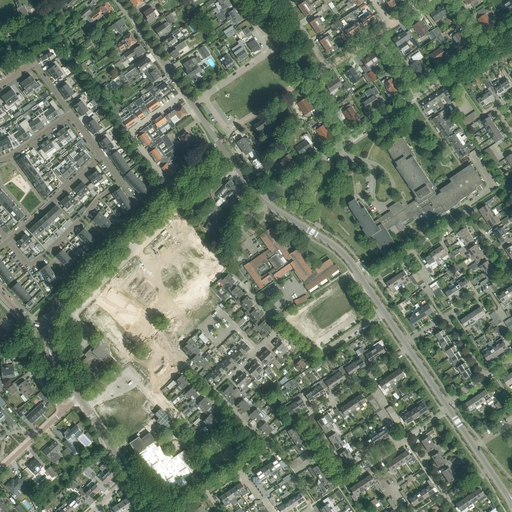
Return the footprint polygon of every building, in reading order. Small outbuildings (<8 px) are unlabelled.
[(231,5),(227,0),(216,7),(219,12),(215,15),(217,18),(223,14),(228,10),(227,8),(231,5)] [(307,0),(305,2),(304,2),(298,6),(302,11),(311,5),(307,0)] [(396,0),(391,0),(387,3),(390,9),(397,4),(394,1),(396,0)] [(511,0),(501,7),(506,14),(511,9),(511,0)] [(107,17),(114,11),(107,2),(89,16),(93,21),(101,15),(100,14),(103,12),(107,17)] [(327,6),(326,5),(325,4),(317,10),(318,12),(322,10),(327,6)] [(312,13),(315,11),(311,5),(302,11),(305,16),(311,12),(312,13)] [(435,21),(446,13),(441,7),(430,14),(435,21)] [(82,18),(91,11),(89,8),(80,16),(82,18)] [(151,8),(143,13),(148,19),(146,20),(149,24),(158,18),(151,8)] [(228,21),(230,20),(232,19),(238,15),(234,9),(228,13),(230,16),(226,18),(228,21)] [(488,9),(479,15),(481,18),(479,19),(486,30),(493,25),(486,15),(490,12),(488,9)] [(174,11),(165,17),(170,24),(174,21),(172,18),(176,15),(174,11)] [(369,14),(365,17),(370,23),(375,19),(370,11),(367,13),(369,14)] [(238,15),(232,19),(230,20),(233,26),(235,24),(241,20),(238,15)] [(319,17),(316,19),(310,23),(313,28),(320,24),(323,22),(319,17)] [(364,26),(370,23),(365,17),(360,20),(364,26)] [(120,33),(127,29),(121,20),(110,27),(112,30),(116,28),(120,33)] [(428,33),(420,21),(413,26),(417,33),(418,32),(421,37),(424,35),(425,37),(428,36),(431,41),(437,37),(432,31),(428,33)] [(163,25),(155,30),(160,37),(160,36),(161,36),(168,31),(165,28),(169,25),(167,22),(163,25)] [(323,29),(320,24),(313,28),(317,34),(323,29)] [(345,31),(349,37),(351,36),(352,36),(355,35),(350,27),(348,24),(342,27),(345,31)] [(350,27),(355,35),(355,34),(358,32),(358,31),(359,30),(355,24),(350,27)] [(232,26),(223,31),(225,34),(234,28),(232,26)] [(252,35),(249,30),(247,27),(243,30),(244,33),(248,38),(252,35)] [(99,37),(106,32),(103,29),(96,34),(99,37)] [(178,29),(171,33),(173,35),(168,39),(162,43),(165,46),(164,46),(164,47),(165,48),(166,48),(177,41),(176,40),(179,37),(177,34),(180,32),(178,29)] [(457,34),(455,31),(449,35),(451,38),(452,37),(456,42),(455,42),(459,49),(467,44),(459,32),(457,34)] [(409,39),(404,32),(401,35),(401,34),(393,40),(397,46),(400,49),(406,45),(404,42),(409,39)] [(115,51),(119,48),(133,38),(130,33),(124,38),(124,39),(114,47),(113,48),(115,51)] [(330,35),(326,37),(320,41),(323,47),(330,42),(333,40),(330,35)] [(413,37),(410,39),(418,50),(421,48),(413,37)] [(136,42),(133,38),(119,48),(115,51),(114,52),(116,54),(120,51),(121,51),(129,46),(129,47),(136,42)] [(253,53),(257,50),(258,51),(261,49),(260,48),(255,40),(248,45),(253,53)] [(176,49),(170,53),(174,59),(180,55),(177,52),(187,46),(184,41),(174,47),(176,49)] [(327,52),(333,48),(330,42),(323,47),(327,52)] [(444,53),(447,51),(442,45),(439,47),(440,48),(429,56),(434,63),(445,55),(444,53)] [(137,58),(144,53),(140,46),(133,50),(132,50),(124,55),(127,59),(128,60),(135,55),(137,58)] [(204,46),(198,50),(204,59),(210,55),(204,46)] [(239,61),(240,61),(240,62),(243,60),(242,59),(247,56),(242,47),(241,46),(233,51),(239,61)] [(49,50),(38,55),(42,61),(49,57),(50,60),(55,57),(54,54),(52,55),(49,50)] [(373,53),(362,61),(367,68),(370,71),(375,67),(373,64),(378,60),(373,53)] [(227,69),(228,69),(234,65),(227,55),(224,57),(227,61),(222,65),(225,70),(227,69)] [(188,61),(183,65),(188,70),(186,71),(190,78),(191,78),(194,82),(195,81),(196,81),(197,80),(196,80),(198,79),(195,74),(198,73),(199,73),(201,73),(202,72),(201,70),(197,64),(198,63),(201,61),(197,56),(195,58),(194,58),(193,58),(188,62),(188,61)] [(419,60),(417,57),(411,61),(412,64),(411,65),(413,69),(418,77),(425,72),(417,61),(419,60)] [(128,82),(143,72),(153,65),(151,62),(152,62),(151,60),(150,61),(148,58),(137,66),(124,76),(122,73),(118,76),(122,83),(127,80),(128,82)] [(122,63),(119,59),(112,64),(115,67),(122,63)] [(53,66),(48,70),(52,75),(61,68),(56,60),(51,64),(53,66)] [(78,67),(83,73),(87,70),(83,64),(78,67)] [(152,83),(161,77),(156,69),(153,65),(143,72),(152,83)] [(61,68),(52,75),(52,76),(53,77),(55,80),(60,77),(62,79),(67,76),(61,68)] [(360,79),(352,68),(345,73),(350,79),(353,84),(360,79)] [(87,70),(83,73),(88,80),(94,76),(91,72),(90,73),(87,70)] [(365,73),(372,82),(374,80),(368,71),(365,73)] [(369,84),(372,82),(365,73),(363,75),(369,84)] [(31,76),(26,80),(34,91),(42,85),(38,81),(36,82),(31,76)] [(389,80),(387,77),(381,82),(383,85),(384,84),(387,88),(387,89),(392,95),(399,90),(391,79),(389,80)] [(338,89),(337,88),(342,85),(337,78),(334,81),(334,80),(326,86),(330,93),(331,92),(333,95),(338,89)] [(504,82),(502,84),(506,91),(511,87),(506,78),(503,80),(504,82)] [(26,80),(20,84),(25,90),(23,92),(26,97),(34,91),(26,80)] [(64,86),(59,89),(61,92),(62,94),(63,94),(71,89),(73,88),(67,80),(62,83),(64,86)] [(161,83),(153,89),(156,94),(161,90),(164,95),(167,92),(167,91),(170,89),(169,88),(170,87),(169,86),(168,86),(166,83),(163,85),(161,83)] [(494,86),(500,95),(506,91),(502,84),(499,86),(497,84),(494,86)] [(455,100),(458,98),(452,90),(453,92),(452,92),(448,85),(441,90),(445,97),(447,96),(451,94),(455,100)] [(364,93),(368,99),(362,103),(367,109),(375,104),(374,104),(378,101),(375,96),(379,93),(375,87),(370,90),(369,89),(364,93)] [(12,89),(7,93),(14,104),(19,100),(20,101),(23,99),(19,94),(17,96),(12,89)] [(71,89),(63,94),(66,100),(71,96),(73,98),(78,95),(76,92),(74,94),(71,89)] [(152,96),(149,99),(155,108),(160,105),(157,102),(160,99),(156,94),(153,89),(149,91),(152,96)] [(441,90),(434,95),(439,102),(440,101),(444,98),(447,103),(450,101),(447,96),(445,97),(441,90)] [(487,94),(484,96),(488,102),(495,98),(489,90),(485,92),(487,94)] [(7,93),(1,97),(6,104),(4,106),(7,110),(15,105),(14,104),(7,93)] [(434,95),(427,99),(432,106),(433,105),(437,103),(441,108),(443,106),(440,101),(439,102),(434,95)] [(488,102),(484,96),(481,97),(480,95),(477,98),(482,106),(488,102)] [(78,103),(73,106),(77,111),(86,105),(87,105),(81,97),(77,100),(78,103)] [(141,97),(137,100),(145,110),(148,108),(150,112),(155,108),(149,99),(144,102),(141,97)] [(310,111),(312,110),(305,99),(298,103),(305,114),(304,115),(306,118),(312,114),(310,111)] [(437,110),(433,105),(432,106),(427,99),(420,104),(427,113),(432,109),(434,112),(437,110)] [(48,110),(54,118),(59,114),(56,111),(59,109),(53,100),(49,102),(52,107),(48,110)] [(133,110),(137,116),(140,119),(144,116),(142,113),(145,110),(137,100),(134,102),(137,107),(133,110)] [(346,110),(344,112),(351,123),(358,118),(351,107),(352,106),(350,103),(344,108),(346,110)] [(86,105),(77,111),(81,117),(86,113),(88,115),(92,112),(90,109),(89,110),(86,105)] [(130,113),(126,115),(132,125),(137,121),(134,118),(137,116),(133,110),(130,105),(126,108),(130,113)] [(174,111),(167,115),(168,116),(174,124),(180,119),(187,114),(182,106),(175,111),(174,111)] [(41,108),(38,111),(44,120),(47,118),(49,121),(54,118),(48,110),(48,109),(43,112),(41,108)] [(446,113),(444,110),(438,114),(438,115),(439,114),(440,115),(433,119),(437,126),(444,121),(444,120),(441,116),(446,113)] [(37,117),(32,120),(33,121),(39,129),(43,125),(41,122),(44,120),(38,111),(34,113),(37,117)] [(118,114),(114,116),(122,127),(125,125),(127,128),(132,125),(126,115),(121,118),(118,114)] [(91,121),(86,125),(90,130),(97,124),(98,124),(95,119),(96,118),(94,115),(89,119),(91,121)] [(162,115),(158,118),(165,127),(168,124),(172,129),(176,126),(174,124),(168,116),(165,118),(162,115)] [(449,117),(444,120),(444,121),(437,126),(442,133),(449,128),(448,127),(445,123),(451,119),(449,117)] [(482,122),(486,127),(493,122),(490,117),(485,120),(484,117),(478,121),(480,124),(482,122)] [(156,125),(153,127),(153,128),(159,136),(160,137),(164,135),(162,132),(160,130),(164,127),(165,127),(158,118),(153,121),(156,125)] [(26,119),(22,122),(29,131),(32,128),(34,132),(39,129),(33,121),(29,124),(26,119)] [(254,128),(256,131),(257,130),(259,133),(262,131),(264,130),(264,129),(265,129),(266,131),(265,132),(267,134),(271,131),(267,125),(266,125),(263,120),(254,126),(255,127),(254,128)] [(19,124),(15,127),(18,130),(17,131),(24,139),(28,136),(26,133),(29,131),(22,122),(19,124)] [(497,127),(493,122),(486,127),(489,132),(497,127)] [(453,123),(448,127),(449,128),(442,133),(446,140),(448,139),(453,135),(450,130),(455,126),(453,123)] [(97,124),(90,130),(93,135),(98,131),(100,134),(105,130),(103,128),(101,129),(98,124),(97,124)] [(142,135),(139,137),(142,142),(151,135),(149,131),(153,128),(153,127),(150,124),(140,132),(142,135)] [(321,127),(319,124),(313,128),(315,131),(316,130),(319,135),(324,142),(331,137),(323,126),(321,127)] [(64,127),(60,131),(65,139),(66,139),(70,136),(73,140),(76,137),(70,128),(67,131),(64,127)] [(489,132),(493,138),(500,133),(497,127),(489,132)] [(448,139),(453,146),(460,141),(459,139),(456,135),(461,132),(459,129),(454,133),(455,134),(453,135),(448,139)] [(11,130),(7,133),(14,142),(17,139),(19,143),(24,139),(17,131),(13,134),(11,130)] [(57,138),(54,140),(61,149),(64,146),(62,143),(66,140),(66,139),(65,139),(60,131),(55,134),(57,138)] [(186,132),(178,137),(180,140),(177,142),(179,146),(182,144),(186,148),(185,149),(189,153),(196,148),(193,143),(194,143),(189,136),(190,136),(187,132),(186,132)] [(104,139),(99,143),(102,148),(110,142),(111,142),(112,141),(107,133),(102,137),(104,139)] [(504,138),(500,133),(493,138),(496,143),(504,138)] [(166,134),(161,139),(168,149),(174,145),(166,134)] [(310,145),(312,144),(306,134),(303,136),(306,141),(295,148),(300,155),(311,148),(310,145)] [(151,135),(142,142),(145,146),(149,144),(151,147),(162,139),(160,137),(159,136),(154,139),(151,135)] [(8,136),(3,138),(7,149),(12,147),(8,136)] [(464,136),(459,139),(460,141),(453,146),(457,152),(464,147),(463,146),(460,142),(466,139),(464,136)] [(246,155),(248,153),(255,148),(249,140),(247,137),(244,139),(243,138),(237,143),(246,155)] [(353,200),(349,203),(350,206),(349,206),(368,234),(367,235),(369,238),(372,236),(384,255),(385,255),(387,257),(393,252),(394,252),(395,251),(396,251),(395,248),(397,246),(388,232),(387,230),(395,225),(397,227),(400,231),(404,229),(401,224),(402,224),(403,223),(412,217),(414,220),(417,218),(414,215),(417,213),(419,216),(419,215),(423,213),(424,212),(430,220),(440,213),(442,212),(441,211),(444,209),(446,212),(458,204),(457,202),(477,189),(476,188),(477,187),(480,191),(485,188),(485,187),(483,183),(471,164),(450,179),(452,182),(440,190),(441,192),(437,196),(435,194),(436,194),(434,190),(434,191),(432,188),(433,187),(413,157),(415,156),(403,137),(395,142),(393,144),(389,147),(390,149),(388,150),(396,163),(397,162),(400,165),(397,167),(417,197),(415,198),(416,200),(409,204),(408,205),(403,198),(394,204),(391,206),(392,207),(389,209),(390,211),(379,219),(379,220),(378,220),(375,222),(374,221),(366,209),(365,207),(362,209),(355,199),(353,200)] [(49,139),(44,142),(50,151),(55,148),(57,151),(61,149),(54,140),(51,142),(49,139)] [(153,150),(150,152),(153,157),(162,150),(159,146),(164,143),(162,139),(151,147),(153,150)] [(42,149),(38,151),(45,160),(48,158),(46,154),(50,151),(44,142),(39,146),(42,149)] [(110,142),(102,148),(106,153),(111,149),(113,152),(118,148),(116,146),(114,147),(111,142),(110,142)] [(81,150),(77,153),(84,161),(89,157),(86,154),(89,152),(81,143),(78,146),(81,150)] [(264,143),(257,147),(261,154),(269,149),(264,143)] [(468,143),(463,146),(464,147),(457,152),(461,159),(469,154),(465,149),(470,145),(468,143)] [(264,162),(255,148),(248,153),(253,160),(251,161),(256,169),(263,164),(262,163),(264,162)] [(162,150),(153,157),(156,162),(160,159),(162,162),(173,155),(170,151),(165,154),(162,150)] [(117,151),(109,156),(113,161),(121,155),(117,151)] [(70,154),(67,157),(74,165),(77,162),(80,165),(84,161),(77,153),(73,157),(70,154)] [(290,162),(293,160),(289,154),(286,156),(287,158),(275,165),(280,172),(288,167),(288,166),(291,164),(290,162)] [(27,155),(17,162),(20,166),(29,160),(30,159),(27,155)] [(121,155),(113,161),(116,165),(124,160),(121,155)] [(165,165),(162,168),(166,172),(173,165),(170,162),(175,158),(173,155),(162,162),(162,163),(165,165)] [(67,162),(63,166),(70,174),(74,170),(72,167),(74,165),(67,157),(64,159),(67,162)] [(29,160),(20,166),(24,171),(32,164),(29,160)] [(124,160),(116,165),(119,170),(127,164),(124,160)] [(32,164),(24,171),(27,175),(36,169),(35,168),(32,164)] [(127,164),(119,170),(122,174),(130,169),(127,164)] [(173,165),(166,172),(171,177),(173,174),(176,177),(180,174),(177,170),(176,170),(173,165)] [(56,167),(52,170),(60,178),(63,175),(66,178),(70,174),(63,166),(59,170),(56,167)] [(36,169),(27,175),(30,179),(39,173),(40,173),(36,168),(35,168),(36,169)] [(98,171),(93,174),(99,182),(98,182),(100,184),(107,179),(104,174),(101,176),(98,171)] [(130,171),(123,177),(127,181),(134,175),(130,171)] [(39,173),(30,179),(33,184),(42,177),(39,173)] [(93,174),(88,178),(92,183),(89,184),(93,189),(96,187),(94,185),(98,182),(99,182),(93,174)] [(134,175),(127,181),(131,185),(138,178),(134,175)] [(42,177),(33,184),(36,188),(45,182),(42,177)] [(138,178),(131,185),(135,189),(142,182),(138,178)] [(221,197),(234,184),(230,180),(216,195),(218,197),(216,198),(218,200),(221,197)] [(45,182),(36,188),(40,193),(47,187),(49,186),(46,181),(45,182)] [(83,182),(78,186),(85,193),(89,189),(90,191),(93,189),(89,184),(87,187),(83,182)] [(142,182),(135,189),(139,193),(146,186),(142,182)] [(231,199),(240,190),(234,184),(221,197),(218,200),(222,204),(229,197),(231,199)] [(78,186),(74,190),(78,195),(76,197),(80,201),(86,195),(85,193),(78,186)] [(146,186),(139,193),(143,197),(149,190),(146,186)] [(47,187),(40,193),(43,197),(51,191),(47,187)] [(120,188),(112,194),(115,198),(123,193),(120,188)] [(192,202),(186,208),(187,208),(188,209),(187,210),(192,215),(197,210),(196,210),(201,206),(205,202),(206,202),(211,197),(206,192),(205,193),(204,192),(198,198),(196,196),(191,201),(192,202)] [(123,193),(115,198),(119,203),(126,197),(123,193)] [(5,194),(0,198),(0,202),(2,205),(9,198),(5,194)] [(69,194),(65,198),(73,207),(80,201),(76,197),(73,199),(69,194)] [(126,197),(119,203),(122,207),(130,202),(126,197)] [(484,203),(486,206),(488,204),(489,204),(494,200),(493,197),(487,201),(484,203)] [(2,205),(1,205),(5,210),(13,203),(9,198),(2,205)] [(65,198),(60,202),(65,207),(62,209),(66,213),(73,207),(65,198)] [(130,202),(122,207),(125,212),(133,206),(130,202)] [(13,203),(5,210),(9,214),(17,207),(13,203)] [(480,210),(483,216),(490,211),(488,209),(490,207),(488,204),(486,206),(480,210)] [(56,205),(52,209),(58,217),(63,212),(56,205)] [(17,207),(9,214),(12,218),(13,219),(21,211),(17,207)] [(52,209),(47,213),(54,221),(58,217),(52,209)] [(492,210),(490,211),(483,216),(487,222),(494,217),(492,215),(494,213),(492,210)] [(12,218),(12,219),(16,224),(25,215),(21,211),(13,219),(12,218)] [(99,212),(92,221),(97,224),(103,216),(99,212)] [(222,216),(216,212),(205,228),(212,232),(222,216)] [(47,213),(43,218),(49,225),(54,221),(47,213)] [(103,216),(97,224),(101,228),(108,219),(103,216)] [(496,220),(494,217),(487,222),(491,227),(500,222),(498,219),(496,220)] [(43,218),(38,222),(45,230),(50,225),(49,225),(43,218)] [(108,219),(101,228),(106,231),(112,222),(108,219)] [(38,222),(34,226),(41,234),(45,230),(38,222)] [(34,226),(29,230),(36,238),(41,234),(34,226)] [(495,233),(499,239),(505,234),(507,233),(503,227),(495,233)] [(84,228),(76,236),(80,240),(88,232),(84,228)] [(266,232),(264,233),(259,236),(269,250),(268,250),(265,252),(249,263),(248,262),(244,266),(260,289),(265,286),(265,285),(273,279),(272,278),(274,277),(276,280),(293,268),(303,282),(303,281),(306,286),(304,286),(308,291),(327,278),(328,277),(339,269),(336,264),(334,266),(332,264),(333,264),(329,259),(314,269),(315,270),(312,272),(296,249),(289,254),(271,228),(266,231),(266,232)] [(457,234),(459,237),(461,236),(463,238),(469,234),(465,228),(457,234)] [(88,232),(80,240),(84,244),(92,236),(88,232)] [(26,234),(22,238),(29,246),(33,242),(34,243),(36,241),(33,236),(30,239),(26,234)] [(473,240),(469,234),(463,238),(461,240),(463,243),(464,246),(473,240)] [(507,237),(505,234),(499,239),(502,244),(511,238),(509,235),(507,237)] [(92,236),(84,244),(88,248),(96,240),(92,236)] [(22,238),(17,242),(21,247),(19,249),(23,253),(30,247),(29,246),(22,238)] [(480,251),(476,245),(468,251),(469,252),(466,255),(468,259),(470,258),(480,251)] [(448,255),(442,246),(436,250),(442,258),(448,255)] [(62,250),(55,257),(59,261),(66,254),(62,250)] [(442,258),(436,250),(431,254),(435,260),(438,259),(439,260),(442,258)] [(476,262),(478,261),(484,256),(480,251),(470,258),(472,261),(474,260),(476,262)] [(66,254),(59,261),(63,264),(70,258),(66,254)] [(432,262),(435,260),(431,254),(425,258),(428,263),(425,266),(430,274),(433,272),(429,267),(430,266),(434,264),(432,262)] [(70,258),(63,264),(67,269),(75,261),(71,257),(70,258)] [(483,269),(485,272),(492,267),(488,261),(479,267),(481,270),(483,269)] [(47,264),(40,270),(43,275),(51,269),(47,264)] [(5,266),(0,269),(0,275),(0,276),(8,270),(5,266)] [(492,267),(485,272),(483,273),(485,276),(487,275),(489,277),(496,273),(492,267)] [(51,269),(43,275),(46,279),(54,273),(51,269)] [(8,270),(0,276),(4,280),(11,275),(8,270)] [(404,271),(398,275),(403,282),(404,284),(405,285),(412,280),(415,285),(417,283),(416,281),(414,278),(412,275),(408,278),(404,271)] [(46,279),(45,280),(48,284),(57,278),(54,273),(46,279)] [(222,282),(224,285),(232,278),(228,274),(224,278),(222,277),(218,281),(221,283),(222,282)] [(11,275),(4,280),(7,285),(15,279),(11,275)] [(404,284),(403,282),(398,275),(393,279),(397,286),(400,284),(401,286),(404,284)] [(470,282),(466,276),(459,280),(466,290),(471,287),(468,283),(470,282)] [(226,290),(227,292),(231,289),(232,287),(231,286),(235,282),(232,278),(224,285),(228,288),(226,290)] [(466,290),(459,280),(456,282),(454,278),(451,280),(455,286),(461,294),(466,290)] [(387,283),(392,291),(396,289),(394,287),(397,286),(393,279),(390,281),(389,280),(387,282),(387,283)] [(461,294),(455,286),(451,280),(449,282),(451,285),(449,286),(451,289),(456,297),(461,294)] [(18,282),(11,289),(15,293),(22,287),(18,282)] [(230,295),(233,297),(240,290),(236,286),(232,291),(231,289),(227,292),(226,293),(229,296),(230,295)] [(22,287),(15,293),(18,297),(25,290),(22,287)] [(456,297),(451,289),(445,293),(451,300),(456,297)] [(508,300),(511,297),(511,294),(508,289),(503,292),(508,300)] [(25,290),(18,297),(22,301),(29,294),(25,290)] [(234,301),(237,303),(241,300),(239,298),(243,294),(240,290),(233,297),(235,300),(234,301)] [(498,295),(502,302),(505,306),(510,302),(508,300),(503,292),(498,295)] [(348,293),(340,299),(344,305),(352,300),(348,293)] [(29,294),(22,301),(26,305),(33,298),(29,294)] [(330,294),(324,298),(329,306),(336,302),(330,294)] [(296,305),(308,300),(306,295),(294,301),(296,305)] [(242,301),(241,300),(237,303),(239,306),(240,305),(243,308),(250,301),(246,297),(242,301)] [(33,298),(26,305),(29,308),(30,309),(37,302),(36,301),(33,298)] [(324,298),(318,302),(323,310),(329,306),(324,298)] [(208,310),(209,309),(211,307),(203,299),(201,302),(198,299),(194,302),(201,309),(204,306),(208,310)] [(352,300),(344,305),(348,311),(356,305),(352,300)] [(245,312),(247,314),(251,310),(249,308),(254,304),(250,301),(243,308),(246,311),(245,312)] [(428,315),(434,312),(427,301),(421,305),(422,305),(423,307),(428,315)] [(189,307),(196,314),(201,309),(194,302),(189,307)] [(318,302),(312,306),(317,314),(323,310),(318,302)] [(356,305),(348,311),(352,317),(360,312),(356,305)] [(418,310),(423,319),(428,315),(423,307),(422,305),(418,308),(420,309),(418,310)] [(312,306),(306,310),(311,318),(317,314),(312,306)] [(196,314),(189,307),(184,312),(191,319),(196,314)] [(481,307),(476,310),(481,318),(486,314),(481,307)] [(252,311),(251,310),(247,314),(245,315),(248,318),(249,317),(251,320),(258,313),(255,309),(252,311)] [(306,310),(300,314),(305,322),(311,318),(306,310)] [(418,322),(423,319),(418,310),(413,314),(413,313),(412,313),(418,322)] [(476,321),(481,318),(476,310),(471,313),(476,321)] [(179,317),(185,324),(191,319),(184,312),(179,317)] [(253,325),(254,326),(258,324),(259,322),(258,320),(262,316),(258,313),(251,320),(254,323),(253,325)] [(413,325),(418,322),(412,313),(407,316),(413,325)] [(471,313),(466,317),(471,325),(476,321),(471,313)] [(300,314),(294,318),(299,326),(305,322),(300,314)] [(180,329),(185,324),(179,317),(173,322),(180,329)] [(346,317),(340,321),(345,329),(351,325),(346,317)] [(466,328),(471,325),(466,317),(460,320),(466,328)] [(243,318),(241,319),(237,323),(239,326),(245,320),(243,318)] [(294,318),(288,322),(293,330),(299,326),(294,318)] [(257,329),(259,332),(267,325),(263,321),(259,325),(258,324),(254,326),(253,327),(256,330),(257,329)] [(340,321),(334,325),(339,333),(345,329),(340,321)] [(175,334),(180,329),(173,322),(168,327),(175,334)] [(261,335),(264,338),(268,334),(268,333),(267,334),(266,333),(270,328),(267,325),(259,332),(262,334),(261,335)] [(334,325),(328,329),(333,337),(339,333),(334,325)] [(175,334),(168,327),(165,331),(168,334),(165,337),(172,345),(176,341),(172,338),(175,334)] [(328,329),(322,333),(327,341),(333,337),(328,329)] [(439,341),(440,340),(447,336),(443,330),(434,336),(436,338),(437,337),(439,341)] [(322,333),(316,337),(316,338),(317,340),(318,342),(321,346),(327,341),(322,333)] [(451,342),(447,336),(440,340),(439,341),(442,344),(440,345),(443,350),(449,346),(447,344),(451,342)] [(187,352),(194,345),(196,343),(193,339),(192,339),(191,338),(184,345),(185,344),(186,345),(183,348),(187,352)] [(496,341),(498,344),(503,352),(508,348),(501,338),(496,341)] [(87,357),(80,363),(95,379),(96,379),(97,379),(98,379),(103,374),(104,372),(110,367),(111,366),(113,364),(114,363),(115,362),(115,361),(113,359),(113,358),(113,359),(108,354),(110,352),(111,351),(110,350),(108,348),(107,347),(105,345),(99,339),(94,344),(95,344),(95,345),(88,352),(86,353),(84,355),(87,357)] [(288,349),(279,340),(273,345),(278,350),(277,351),(275,350),(273,352),(280,359),(281,357),(282,356),(283,355),(280,353),(283,350),(285,351),(288,349)] [(373,345),(375,348),(380,355),(385,352),(382,348),(385,346),(381,340),(376,344),(373,345)] [(238,346),(243,352),(244,350),(246,353),(250,349),(243,341),(239,345),(238,346)] [(489,346),(487,348),(493,359),(498,355),(493,347),(492,345),(489,342),(487,343),(489,346)] [(498,344),(493,347),(498,355),(503,352),(498,344)] [(197,349),(194,345),(187,352),(190,356),(193,354),(194,355),(199,349),(198,348),(197,349)] [(244,355),(242,353),(243,352),(238,346),(236,347),(237,348),(234,345),(230,349),(231,349),(240,358),(244,355)] [(368,349),(370,352),(375,359),(380,355),(375,348),(373,345),(368,349)] [(450,349),(449,346),(443,350),(447,355),(448,354),(450,357),(458,352),(454,346),(450,349)] [(358,350),(361,354),(366,362),(368,360),(370,362),(375,359),(370,352),(368,349),(365,351),(362,347),(358,350)] [(487,348),(481,352),(488,362),(493,359),(487,348)] [(191,360),(195,364),(202,357),(199,353),(201,351),(199,349),(194,355),(195,356),(191,360)] [(228,356),(233,361),(234,360),(236,362),(240,358),(231,349),(227,353),(229,355),(228,356)] [(275,357),(272,354),(267,349),(262,354),(270,361),(275,357)] [(364,363),(366,362),(361,354),(358,350),(356,351),(358,355),(353,359),(355,362),(360,369),(365,365),(364,363)] [(462,358),(458,352),(450,357),(449,358),(454,366),(460,363),(458,360),(462,358)] [(202,364),(203,366),(207,361),(215,354),(214,353),(211,355),(210,354),(204,359),(202,357),(195,364),(199,367),(202,364)] [(262,354),(258,358),(267,367),(271,362),(270,361),(262,354)] [(234,365),(231,362),(233,361),(228,356),(226,357),(227,358),(223,361),(230,368),(234,365)] [(283,363),(278,357),(275,359),(281,365),(283,363)] [(297,360),(295,357),(290,362),(294,366),(293,366),(298,372),(306,365),(300,359),(298,362),(297,360)] [(218,366),(223,371),(224,370),(226,372),(230,368),(223,361),(219,365),(219,364),(218,366)] [(355,372),(360,369),(355,362),(352,363),(351,361),(348,362),(355,372)] [(252,366),(261,376),(263,373),(262,372),(263,371),(263,370),(256,362),(252,366)] [(348,362),(341,367),(346,375),(348,373),(350,375),(355,372),(348,362)] [(461,365),(460,363),(454,366),(458,371),(459,370),(461,373),(469,369),(465,363),(461,365)] [(6,367),(1,368),(3,377),(14,376),(13,365),(8,366),(8,368),(6,369),(6,367)] [(223,375),(221,372),(223,371),(218,366),(216,367),(216,368),(213,371),(220,378),(223,375)] [(255,379),(253,381),(258,385),(260,383),(258,381),(262,377),(261,376),(252,366),(247,371),(254,378),(255,378),(255,379)] [(265,369),(270,373),(274,378),(276,376),(268,367),(265,369)] [(344,377),(346,375),(341,367),(336,370),(334,370),(333,371),(333,372),(340,382),(345,379),(344,377)] [(399,369),(393,373),(397,381),(404,376),(405,377),(407,376),(404,370),(401,372),(399,369)] [(473,374),(469,369),(461,373),(463,377),(462,378),(464,380),(473,374)] [(210,383),(212,381),(214,380),(216,382),(220,378),(213,371),(209,375),(209,374),(205,378),(210,383)] [(333,377),(330,378),(335,385),(340,382),(333,372),(331,374),(333,377)] [(256,387),(258,385),(253,381),(252,382),(250,381),(250,380),(243,373),(238,377),(246,385),(247,387),(251,383),(256,387)] [(391,385),(397,381),(393,373),(386,378),(391,385)] [(167,387),(170,390),(177,383),(179,385),(186,378),(182,375),(175,381),(174,380),(167,387)] [(508,386),(511,383),(511,381),(508,375),(503,379),(508,386)] [(241,389),(246,385),(238,377),(234,382),(241,389)] [(326,377),(321,381),(325,386),(327,385),(330,389),(335,385),(330,378),(327,380),(326,377)] [(179,392),(182,389),(189,382),(186,378),(179,385),(176,388),(179,392)] [(391,385),(386,378),(379,382),(381,386),(379,387),(384,396),(387,394),(386,392),(388,391),(389,389),(387,387),(391,385)] [(27,397),(29,395),(29,396),(30,395),(31,395),(33,394),(33,393),(33,392),(34,392),(25,381),(18,386),(21,390),(20,391),(27,401),(28,399),(27,397)] [(322,388),(325,386),(321,381),(313,386),(320,395),(325,392),(322,388)] [(13,384),(7,389),(12,394),(17,390),(13,384)] [(187,399),(190,397),(197,390),(193,386),(184,395),(185,397),(185,398),(186,399),(187,399)] [(243,395),(241,392),(239,390),(236,393),(234,391),(229,386),(223,392),(228,398),(232,393),(234,395),(233,396),(238,400),(243,395)] [(313,390),(310,392),(315,399),(320,395),(313,386),(311,387),(313,390)] [(201,394),(197,390),(190,397),(194,401),(201,394)] [(481,393),(486,401),(487,403),(492,400),(491,398),(493,396),(490,391),(489,391),(490,391),(488,393),(486,390),(481,393)] [(310,402),(315,399),(310,392),(308,393),(306,391),(301,394),(306,401),(308,400),(310,402)] [(481,404),(486,401),(481,393),(476,397),(481,404)] [(298,400),(295,402),(300,409),(305,405),(303,403),(306,401),(301,394),(296,397),(298,400)] [(246,397),(245,397),(243,395),(238,400),(240,402),(236,406),(240,410),(247,403),(243,399),(246,397)] [(354,399),(358,407),(360,409),(364,407),(362,404),(365,402),(360,395),(354,399)] [(476,397),(471,400),(476,408),(481,404),(476,397)] [(199,403),(197,401),(193,405),(196,408),(199,406),(201,408),(208,401),(204,398),(199,403)] [(354,399),(347,404),(352,411),(355,415),(358,413),(355,409),(358,407),(354,399)] [(422,403),(416,408),(420,415),(427,410),(425,407),(427,405),(424,400),(421,402),(422,403)] [(471,411),(476,408),(471,400),(465,403),(471,411)] [(212,405),(208,401),(201,408),(205,412),(212,405)] [(295,412),(300,409),(295,402),(293,403),(291,401),(288,402),(295,412)] [(248,409),(250,411),(257,404),(255,402),(250,406),(247,403),(240,410),(243,414),(248,409)] [(259,402),(257,404),(250,411),(251,413),(249,415),(253,419),(263,410),(264,409),(260,405),(261,404),(259,402)] [(286,404),(281,407),(285,413),(287,412),(290,416),(295,412),(288,402),(286,404)] [(32,423),(47,409),(44,407),(45,407),(44,406),(41,403),(26,417),(32,423)] [(352,411),(347,404),(340,408),(342,411),(340,413),(341,414),(343,418),(346,417),(345,415),(352,411)] [(23,406),(16,412),(20,417),(23,415),(22,413),(26,409),(23,406)] [(412,410),(409,412),(414,419),(420,415),(416,408),(415,406),(412,408),(412,410)] [(0,407),(0,439),(3,437),(0,433),(0,424),(5,420),(13,428),(16,424),(0,407)] [(173,426),(160,410),(153,416),(157,420),(154,423),(164,434),(173,426)] [(253,419),(257,423),(261,419),(262,421),(264,419),(268,416),(263,410),(253,419)] [(407,424),(414,419),(409,412),(408,411),(405,413),(404,413),(404,412),(403,412),(403,413),(402,413),(401,414),(401,415),(401,416),(407,424)] [(204,427),(205,427),(214,418),(211,414),(202,422),(203,426),(204,427)] [(328,419),(330,417),(328,414),(318,421),(321,427),(328,422),(330,421),(328,419)] [(209,430),(218,421),(214,418),(205,427),(209,430)] [(330,421),(328,422),(321,427),(325,433),(331,429),(333,431),(338,428),(332,420),(330,421)] [(262,433),(269,426),(265,422),(258,429),(262,433)] [(274,428),(272,426),(270,424),(269,426),(262,433),(266,437),(270,432),(272,434),(277,431),(276,430),(278,429),(276,427),(274,428)] [(73,435),(76,437),(77,438),(83,433),(76,425),(70,430),(68,428),(63,433),(65,435),(64,435),(65,436),(64,437),(67,440),(73,435)] [(292,429),(290,426),(282,432),(284,434),(288,432),(292,438),(299,433),(295,427),(292,429)] [(386,433),(389,431),(385,426),(379,430),(380,431),(377,434),(382,441),(388,436),(386,433)] [(329,438),(333,444),(339,439),(341,438),(340,435),(342,434),(338,428),(333,431),(334,434),(329,438)] [(373,436),(370,438),(375,445),(382,441),(377,434),(375,431),(372,433),(373,436)] [(421,441),(425,446),(432,442),(430,439),(432,438),(430,435),(432,434),(430,431),(425,435),(427,437),(421,441)] [(129,443),(142,463),(140,464),(146,473),(153,469),(157,475),(154,476),(163,489),(170,485),(171,487),(177,483),(181,487),(187,483),(184,478),(197,470),(184,450),(173,458),(170,453),(166,456),(159,445),(157,447),(155,445),(153,442),(155,441),(150,433),(140,439),(139,436),(129,443)] [(297,445),(304,440),(299,433),(292,438),(297,445)] [(360,443),(363,447),(363,448),(366,447),(368,450),(375,445),(370,438),(363,442),(363,441),(360,443)] [(341,441),(339,439),(333,444),(336,449),(342,446),(344,448),(349,445),(345,439),(341,441)] [(308,447),(304,440),(297,445),(294,447),(299,454),(302,452),(301,452),(308,447)] [(49,446),(43,451),(54,463),(60,457),(57,453),(61,448),(55,442),(50,446),(48,445),(49,446)] [(433,444),(432,442),(425,446),(428,452),(434,448),(435,450),(441,447),(439,444),(437,446),(435,443),(433,444)] [(74,453),(77,450),(71,444),(68,447),(74,453)] [(353,451),(349,445),(344,448),(345,451),(340,454),(344,460),(350,456),(349,453),(353,451)] [(431,457),(435,462),(442,457),(440,455),(442,453),(440,451),(442,449),(441,447),(435,450),(437,453),(431,457)] [(76,457),(68,448),(64,451),(72,460),(76,457)] [(414,462),(416,460),(413,455),(410,456),(406,451),(401,454),(406,461),(407,463),(412,459),(414,462)] [(401,454),(396,458),(401,465),(406,461),(401,454)] [(352,458),(350,456),(344,460),(348,466),(358,459),(356,456),(352,458)] [(444,459),(442,457),(435,462),(438,467),(444,463),(446,466),(451,462),(450,460),(447,461),(445,458),(444,459)] [(279,463),(276,458),(271,462),(277,470),(282,467),(284,471),(287,469),(282,461),(279,463)] [(396,468),(401,465),(396,458),(391,461),(396,468)] [(30,463),(27,466),(36,475),(41,470),(40,469),(43,466),(36,459),(31,464),(30,463)] [(389,470),(387,472),(390,477),(391,478),(393,476),(392,473),(394,472),(393,470),(396,468),(391,461),(386,465),(389,470)] [(102,471),(104,474),(110,479),(115,475),(111,471),(114,468),(111,462),(102,471)] [(266,466),(270,473),(273,476),(275,475),(273,473),(277,470),(271,462),(266,466)] [(442,472),(445,477),(452,472),(451,470),(452,469),(451,466),(453,464),(451,462),(446,466),(447,468),(442,472)] [(316,466),(315,464),(308,468),(314,477),(317,475),(324,471),(320,464),(316,466)] [(266,466),(260,469),(265,476),(270,473),(266,466)] [(53,477),(56,474),(50,467),(46,471),(53,477)] [(261,483),(262,482),(267,479),(265,476),(260,469),(255,473),(258,477),(257,477),(253,478),(253,482),(255,482),(261,482),(261,483)] [(317,475),(322,482),(329,477),(324,471),(317,475)] [(454,475),(452,472),(445,477),(449,482),(454,479),(456,481),(461,478),(460,475),(458,476),(456,474),(454,475)] [(104,474),(100,478),(105,484),(110,479),(104,474)] [(370,475),(365,478),(370,485),(372,484),(374,485),(376,484),(378,486),(381,485),(381,484),(377,479),(374,480),(370,475)] [(13,479),(6,486),(14,494),(25,484),(18,477),(14,481),(13,479)] [(322,491),(321,492),(323,494),(332,489),(330,486),(333,484),(329,477),(322,482),(317,485),(322,491)] [(365,489),(370,485),(365,478),(360,482),(365,489)] [(433,485),(429,479),(427,481),(428,483),(425,485),(427,487),(424,488),(429,496),(434,492),(430,487),(433,485)] [(241,482),(235,486),(240,493),(242,497),(249,492),(247,490),(246,490),(241,482)] [(360,482),(355,485),(359,492),(365,489),(360,482)] [(95,494),(100,489),(95,483),(90,488),(95,494)] [(95,494),(90,488),(87,485),(83,490),(80,488),(78,490),(83,496),(86,493),(90,498),(95,494)] [(357,494),(359,492),(355,485),(350,489),(353,494),(351,496),(354,501),(357,499),(355,497),(358,496),(357,494)] [(230,490),(235,497),(240,493),(235,486),(230,490)] [(300,488),(292,493),(299,504),(304,500),(301,496),(304,494),(300,488)] [(424,499),(429,496),(424,488),(419,492),(424,499)] [(479,488),(473,492),(480,502),(486,498),(479,488)] [(225,493),(231,503),(236,499),(235,497),(230,490),(225,493)] [(419,492),(414,495),(419,503),(424,499),(419,492)] [(472,503),(478,499),(480,502),(473,492),(468,496),(472,503)] [(78,506),(83,501),(76,493),(71,498),(78,506)] [(219,497),(226,506),(231,503),(225,493),(219,497)] [(293,497),(289,500),(294,507),(299,504),(292,493),(291,494),(293,497)] [(413,506),(419,503),(414,495),(411,497),(410,495),(407,497),(406,495),(403,497),(407,502),(410,501),(413,506)] [(138,504),(133,497),(131,498),(130,496),(124,500),(129,508),(132,506),(134,508),(136,507),(135,506),(138,504)] [(474,506),(472,503),(468,496),(462,500),(466,507),(468,510),(474,506)] [(272,497),(269,499),(274,507),(276,505),(278,507),(280,511),(286,511),(288,511),(283,504),(282,501),(279,503),(277,502),(276,503),(272,497)] [(325,505),(320,509),(321,511),(326,511),(330,509),(334,507),(328,497),(327,498),(322,501),(325,505)] [(0,507),(1,507),(5,511),(9,509),(0,498),(0,507)] [(71,498),(66,502),(65,502),(63,504),(69,511),(72,509),(74,510),(78,506),(71,498)] [(237,501),(243,510),(247,508),(241,499),(237,501)] [(124,500),(118,504),(123,511),(129,508),(124,500)] [(288,511),(294,507),(289,500),(283,504),(288,511)] [(466,507),(462,500),(456,504),(460,510),(458,511),(457,511),(461,511),(466,507)]
